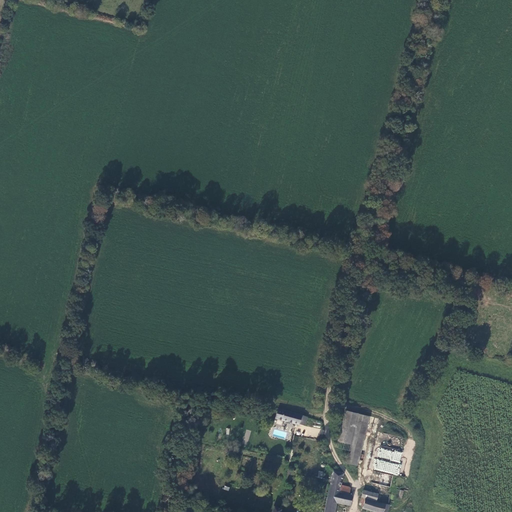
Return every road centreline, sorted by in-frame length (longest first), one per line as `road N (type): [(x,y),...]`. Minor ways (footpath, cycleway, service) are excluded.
road 1 (track): [(322,414),(431,0)]
road 2 (track): [(322,414),(60,354)]
